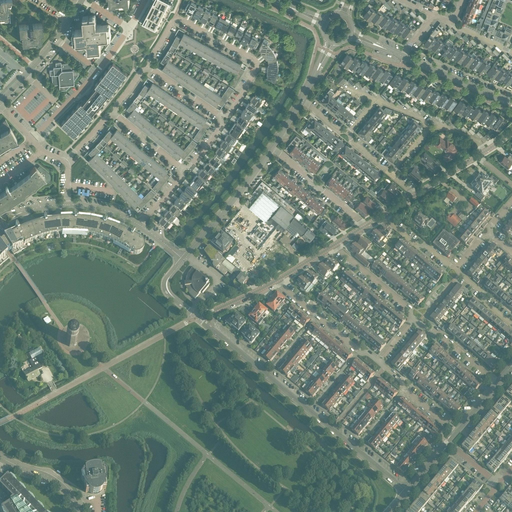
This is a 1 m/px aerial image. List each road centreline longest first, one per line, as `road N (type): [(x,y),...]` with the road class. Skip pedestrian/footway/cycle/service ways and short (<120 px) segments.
road 1 (residential): [(406,491),(197,317)]
road 2 (residential): [(48,398),(197,317)]
road 3 (residential): [(224,120),(256,68),(253,59),(175,17)]
road 4 (residential): [(31,139),(128,28)]
road 5 (residential): [(271,148),(183,259)]
road 6 (residential): [(377,360),(277,280)]
road 7 (residential): [(366,225),(271,148)]
